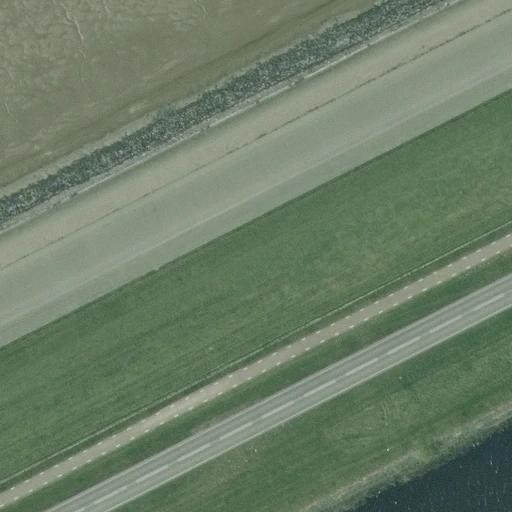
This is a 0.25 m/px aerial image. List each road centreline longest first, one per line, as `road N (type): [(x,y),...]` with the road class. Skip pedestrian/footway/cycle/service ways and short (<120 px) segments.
road 1 (unclassified): [(0,498),(511,238)]
road 2 (trunk): [(511,288),(74,511)]
